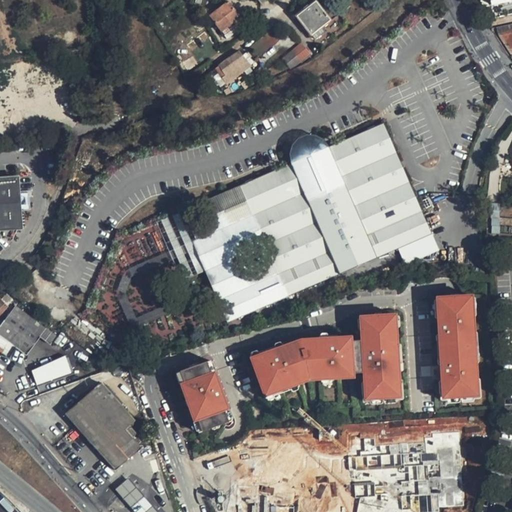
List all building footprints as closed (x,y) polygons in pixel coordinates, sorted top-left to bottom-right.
[(246,24),(226,2),(208,18),(227,40),(246,24)] [(323,28),(331,21),(316,2),(298,17),(315,41),(326,32),(323,28)] [(506,51),(511,57),(511,24),(492,28),(498,38),(499,40),(506,51)] [(303,42),(281,56),(290,69),(311,55),(303,42)] [(224,78),(247,61),(238,51),(219,65),(222,69),(219,71),(224,78)] [(247,61),(224,78),(226,81),(231,77),(248,64),(247,61)] [(290,161),(239,183),(287,297),(399,246),(389,223),(421,209),(383,121),(328,145),(290,161)] [(288,152),(290,161),(328,145),(322,137),(314,134),(306,133),(297,137),(291,143),(288,152)] [(17,180),(0,181),(0,231),(21,230),(17,180)] [(287,297),(239,183),(206,197),(218,227),(192,241),(226,323),(287,297)] [(492,204),(493,235),(511,234),(511,216),(501,217),(500,204),(492,204)] [(421,209),(389,223),(399,246),(430,232),(421,209)] [(471,296),(436,298),(442,398),(477,396),(471,296)] [(0,316),(9,306),(0,297),(0,316)] [(16,306),(0,326),(0,333),(28,355),(41,337),(51,345),(57,337),(47,329),(16,306)] [(297,342),(251,359),(265,397),(298,385),(297,382),(295,377),(307,372),(320,372),(320,377),(321,380),(340,378),(340,374),(353,373),(352,368),(363,368),(363,373),(365,399),(400,397),(395,315),(362,317),(363,330),(360,330),(361,341),(361,347),(351,347),(351,342),(351,338),(304,340),(305,350),(301,351),(297,342)] [(64,376),(75,372),(70,356),(58,360),(59,361),(64,376)] [(40,384),(64,376),(59,361),(35,370),(40,384)] [(185,384),(181,386),(194,422),(198,421),(202,432),(232,421),(210,362),(180,372),(185,384)] [(295,377),(297,382),(308,378),(320,377),(320,372),(307,372),(295,377)] [(101,382),(66,414),(116,471),(141,449),(133,439),(137,436),(129,427),(135,422),(101,382)] [(415,511),(416,511),(464,508),(459,437),(485,435),(483,415),(393,422),(394,434),(385,434),(385,437),(375,438),(375,443),(368,444),(368,454),(351,456),(355,511),(415,511)] [(128,508),(131,511),(155,511),(150,505),(141,496),(133,487),(124,477),(111,489),(120,499),(128,508)]
